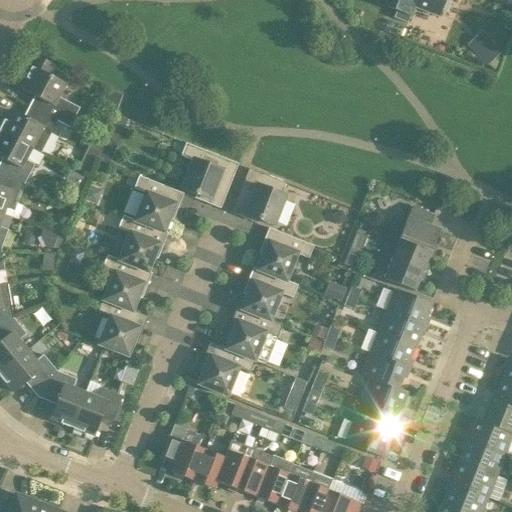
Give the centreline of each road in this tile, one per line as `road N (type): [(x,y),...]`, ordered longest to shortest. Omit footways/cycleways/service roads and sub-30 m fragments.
road 1 (residential): [(117,494),(224,215)]
road 2 (residential): [(401,511),(476,322)]
